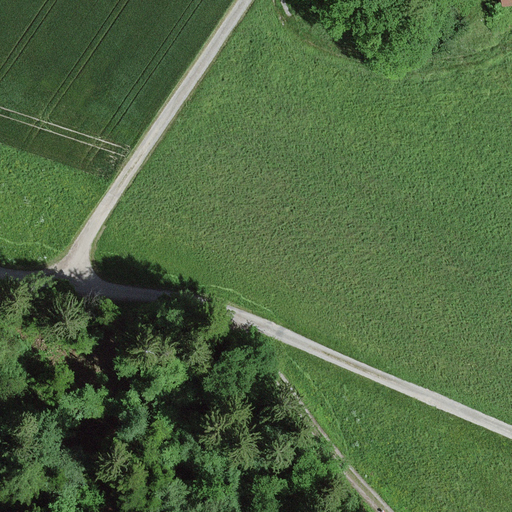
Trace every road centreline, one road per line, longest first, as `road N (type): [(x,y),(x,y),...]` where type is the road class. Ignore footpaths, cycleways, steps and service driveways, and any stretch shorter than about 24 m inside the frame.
road 1 (track): [(221,310),(74,274),(91,231),(247,0)]
road 2 (track): [(221,310),(511,431)]
road 3 (track): [(277,0),(288,24),(318,46),(389,65),(459,62),(511,42)]
road 4 (track): [(389,511),(221,310)]
